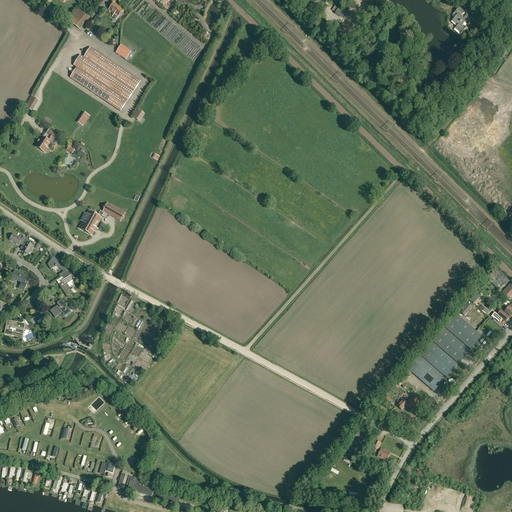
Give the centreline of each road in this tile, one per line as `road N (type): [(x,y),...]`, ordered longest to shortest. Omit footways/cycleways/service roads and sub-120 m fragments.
road 1 (track): [(245,352),(403,170)]
road 2 (track): [(261,32),(228,73),(201,128),(234,151)]
road 3 (unclassified): [(412,445),(511,330)]
road 4 (track): [(245,352),(120,284)]
road 5 (unclassified): [(120,284),(0,208)]
road 6 (track): [(424,149),(511,37)]
road 7 (track): [(359,415),(245,352)]
